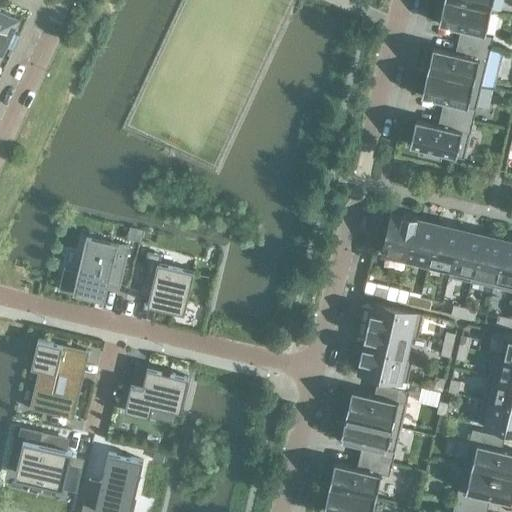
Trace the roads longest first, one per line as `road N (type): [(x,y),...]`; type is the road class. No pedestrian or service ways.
road 1 (residential): [(405,0),(316,371)]
road 2 (residential): [(119,323),(316,371)]
road 3 (residential): [(66,0),(0,145)]
road 4 (residential): [(316,371),(283,511)]
road 5 (residential): [(0,295),(119,323)]
